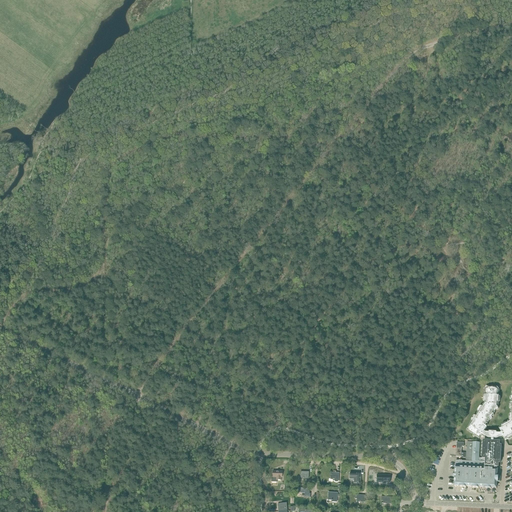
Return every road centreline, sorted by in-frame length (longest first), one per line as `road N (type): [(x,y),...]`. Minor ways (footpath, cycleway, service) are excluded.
road 1 (track): [(511,24),(408,56),(132,396)]
road 2 (unclassified): [(446,504),(415,497),(388,459),(238,447),(0,329)]
road 3 (unknown): [(80,163),(258,58),(449,0)]
road 4 (unknown): [(245,421),(275,354),(373,258),(483,238),(511,247)]
road 5 (unknown): [(231,443),(245,421),(259,416),(384,417),(478,341),(511,328)]
road 6 (unknown): [(511,255),(471,279),(444,331),(376,417)]
road 7 (unknown): [(80,163),(51,221),(57,242),(17,276),(0,279)]
road 8 (track): [(102,273),(73,290),(13,301),(0,321)]
